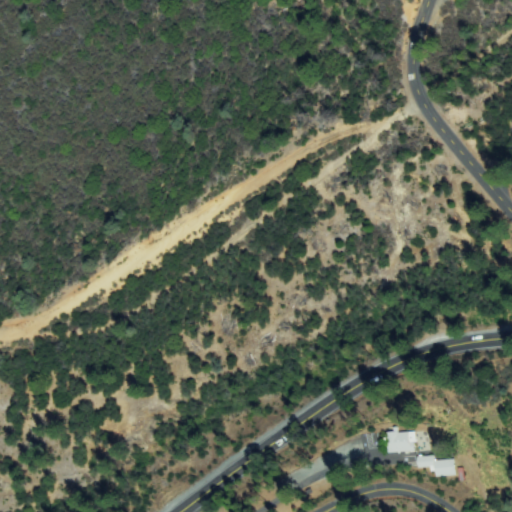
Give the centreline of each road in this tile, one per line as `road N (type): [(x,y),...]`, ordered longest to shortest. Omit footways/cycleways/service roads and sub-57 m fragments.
road 1 (primary): [(178,511),(401,362),(511,339)]
road 2 (residential): [(511,215),(419,102),(412,56),(426,0)]
